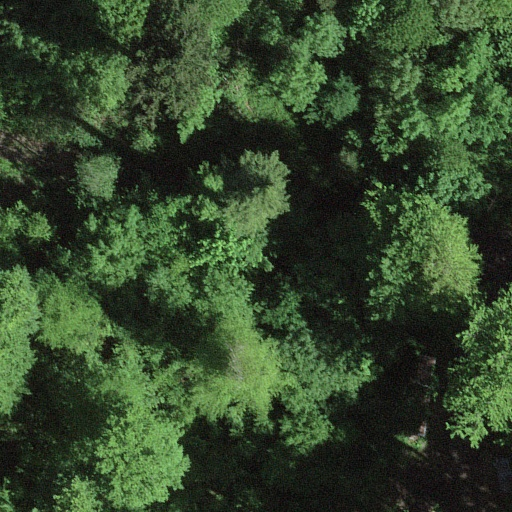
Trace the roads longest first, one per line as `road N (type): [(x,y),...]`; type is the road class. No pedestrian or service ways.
road 1 (motorway): [(436,0),(0,379)]
road 2 (track): [(472,249),(189,222),(0,150)]
road 3 (motorway): [(234,511),(511,270)]
road 4 (track): [(475,511),(472,249),(511,245)]
